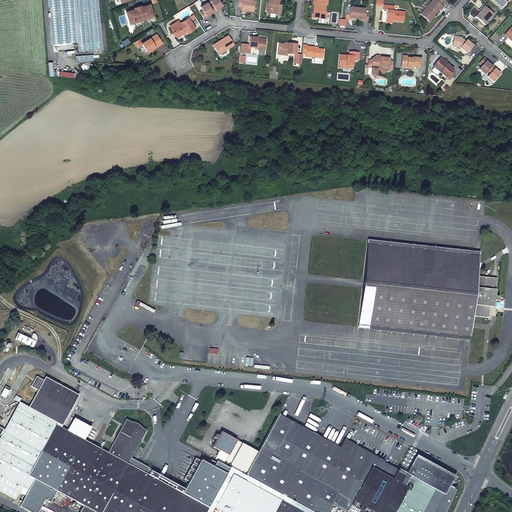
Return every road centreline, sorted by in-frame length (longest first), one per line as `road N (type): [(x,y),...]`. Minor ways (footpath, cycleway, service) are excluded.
road 1 (residential): [(139,390),(184,371),(323,390),(480,469)]
road 2 (unknown): [(176,375),(112,353),(108,342),(122,310),(182,333),(280,343)]
road 3 (unknown): [(280,343),(476,371),(499,363),(511,335)]
road 4 (unknown): [(511,240),(490,227),(303,210)]
road 5 (residential): [(299,29),(427,42),(453,12)]
road 6 (unknown): [(160,229),(303,210)]
road 7 (residential): [(168,58),(228,21),(299,29)]
road 8 (unknown): [(280,343),(303,210)]
